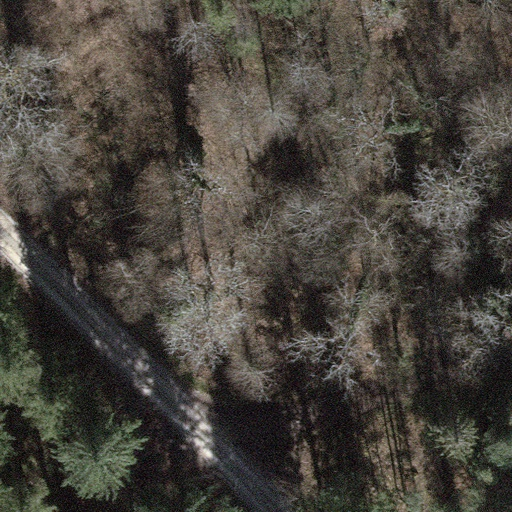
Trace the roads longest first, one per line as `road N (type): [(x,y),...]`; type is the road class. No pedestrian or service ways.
road 1 (track): [(511,328),(245,431),(141,511)]
road 2 (track): [(115,296),(326,0)]
